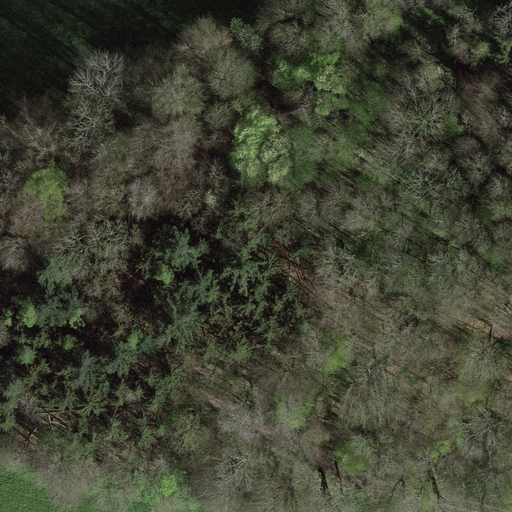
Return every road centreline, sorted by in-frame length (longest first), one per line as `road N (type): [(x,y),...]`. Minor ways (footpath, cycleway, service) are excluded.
road 1 (track): [(0,223),(20,200),(92,206),(163,175),(217,136),(261,80),(296,53),(337,48),(428,57),(511,33)]
road 2 (track): [(482,511),(387,485),(248,420),(31,296),(0,256)]
